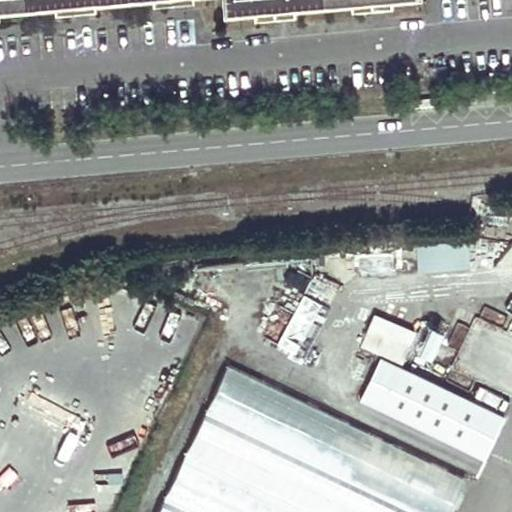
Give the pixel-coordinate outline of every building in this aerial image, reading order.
[(436,105),(436,97),(415,99),(415,107),(436,105)] [(414,267),(468,266),(467,234),(414,234),(414,267)] [(431,349),(440,322),(426,317),(416,344),(431,349)] [(505,414),(381,353),(360,396),(484,457),(505,414)] [(447,511),(465,476),(230,363),(209,407),(427,511),(447,511)] [(427,511),(209,407),(188,450),(316,511),(427,511)] [(316,511),(188,450),(168,493),(205,511),(316,511)] [(205,511),(168,493),(158,511),(205,511)]
